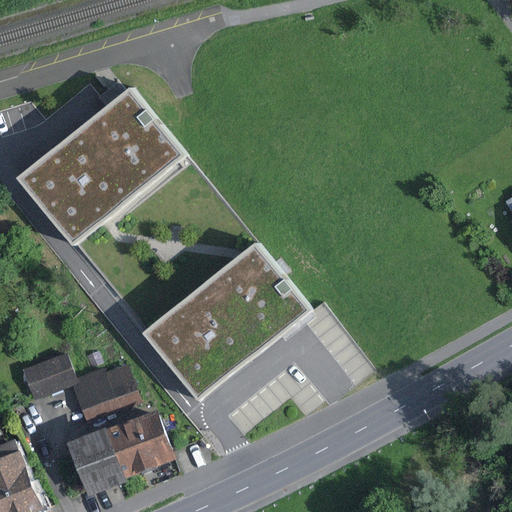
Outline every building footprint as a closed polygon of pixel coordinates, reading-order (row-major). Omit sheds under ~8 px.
[(133,86),(20,176),(75,244),(188,154),(133,86)] [(259,242),(147,332),(202,400),(283,335),(314,310),(259,242)] [(78,379),(68,354),(24,371),(36,402),(74,387),(89,425),(144,404),(129,365),(107,373),(106,368),(78,379)] [(110,430),(109,428),(70,443),(91,498),(130,483),(129,479),(178,460),(175,452),(160,411),(110,430)] [(0,511),(39,511),(51,507),(22,437),(5,444),(0,431),(0,511)]
